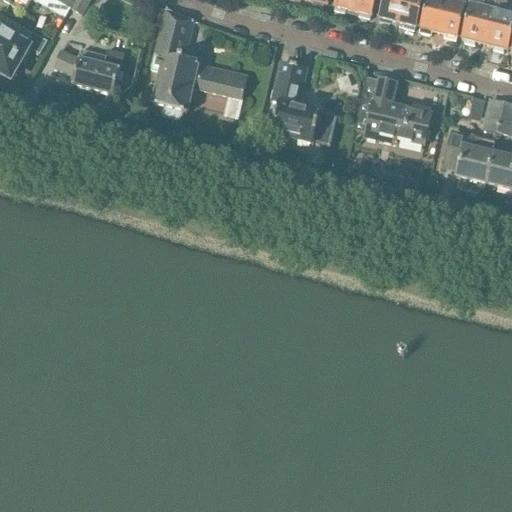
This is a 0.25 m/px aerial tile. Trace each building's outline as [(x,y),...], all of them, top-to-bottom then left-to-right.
[(50,0),(28,0),(65,21),(70,11),(58,4),(50,0)] [(68,0),(59,0),(58,4),(70,11),(72,12),(76,4),(68,0)] [(91,0),(78,0),(76,4),(72,12),(82,17),(91,0)] [(307,0),(307,4),(314,5),(313,9),(323,12),(323,8),(327,9),(329,0),(307,0)] [(336,0),(334,10),(335,11),(335,14),(345,16),(346,13),(353,15),(356,0),(336,0)] [(356,0),(353,15),(360,17),(359,20),(369,22),(370,19),(372,20),(376,0),(356,0)] [(383,0),(378,21),(380,21),(379,25),(390,27),(390,24),(396,25),(402,0),(383,0)] [(402,0),(396,25),(405,28),(404,31),(414,33),(415,30),(417,31),(424,0),(402,0)] [(427,0),(420,31),(421,32),(420,36),(431,38),(432,34),(439,36),(446,5),(427,0)] [(447,0),(446,5),(439,36),(446,38),(445,42),(456,44),(457,40),(458,41),(463,19),(466,10),(467,0),(447,0)] [(470,8),(462,42),(466,43),(465,46),(475,48),(476,45),(485,47),(497,0),(486,0),(484,11),(470,8)] [(497,0),(485,47),(494,50),(493,53),(504,55),(504,52),(508,53),(511,37),(511,18),(504,16),(507,0),(497,0)] [(155,58),(151,73),(160,75),(153,109),(161,111),(161,119),(179,123),(183,116),(187,117),(193,91),(242,102),(247,80),(184,66),(193,24),(165,12),(157,47),(162,48),(159,59),(155,58)] [(0,16),(0,75),(10,81),(20,64),(23,66),(31,52),(40,58),(48,44),(0,16)] [(72,91),(113,100),(117,83),(120,84),(121,76),(120,76),(124,58),(106,54),(106,59),(80,53),(78,62),(60,54),(53,73),(74,81),(72,91)] [(278,107),(271,137),(274,138),(274,143),(286,146),(288,141),(313,147),(314,145),(328,148),(334,122),(320,118),(321,117),(298,111),(307,72),(283,66),(273,106),(278,107)] [(366,82),(354,132),(365,135),(364,141),(379,144),(380,138),(425,149),(432,119),(393,109),(398,87),(396,86),(380,82),(380,85),(366,82)] [(484,133),(498,136),(506,107),(491,103),(484,133)] [(511,108),(506,107),(498,136),(511,139),(511,108)] [(453,136),(445,169),(458,172),(456,181),(462,182),(460,191),(479,195),(480,191),(484,192),(485,188),(493,157),(495,147),(496,145),(470,139),(453,136)] [(493,157),(485,188),(511,193),(511,161),(510,161),(511,153),(511,151),(495,147),(493,157)]
